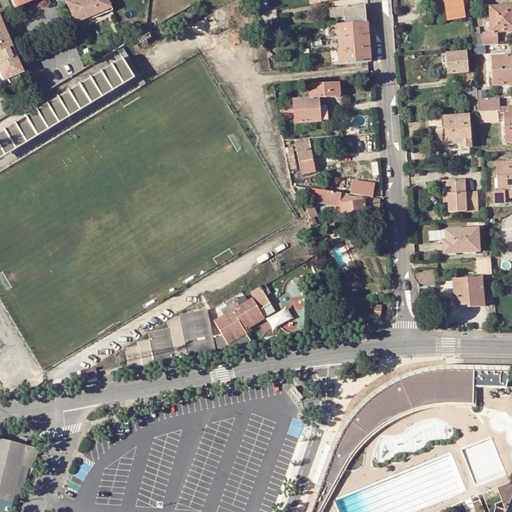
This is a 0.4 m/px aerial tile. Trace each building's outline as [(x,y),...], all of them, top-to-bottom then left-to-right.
[(66,0),(75,20),(88,14),(87,11),(110,2),(108,0),(66,0)] [(269,11),(267,0),(258,0),(261,13),(269,11)] [(467,0),(444,0),(448,19),(465,17),(464,6),(468,6),(467,0)] [(112,7),(110,2),(87,11),(88,14),(89,16),(112,7)] [(346,23),(364,21),(363,4),(330,7),(331,16),(346,15),(346,23)] [(498,31),(511,29),(511,4),(490,6),(491,30),(482,31),(483,37),(483,44),(484,44),(499,43),(498,31)] [(277,11),(263,13),(266,30),(273,29),(272,21),(278,20),(277,11)] [(0,32),(4,31),(0,21),(0,81),(21,73),(11,49),(4,51),(0,40),(0,32)] [(338,47),(338,54),(340,54),(340,63),(368,61),(371,61),(367,21),(364,21),(346,23),(335,24),(336,26),(338,26),(339,47),(338,47)] [(472,24),(473,38),(483,37),(482,31),(482,23),(472,24)] [(11,49),(4,31),(0,32),(0,40),(4,51),(11,49)] [(265,36),(269,56),(274,56),(270,35),(265,36)] [(149,43),(145,38),(140,41),(143,46),(149,43)] [(499,43),(484,44),(485,51),(499,51),(499,43)] [(474,46),(474,52),(485,51),(484,44),(483,44),(474,44),(474,46)] [(468,71),(466,51),(446,53),(447,72),(468,71)] [(511,83),(511,65),(511,55),(492,56),(493,84),(511,83)] [(0,158),(135,77),(123,58),(0,131),(0,158)] [(469,98),(469,108),(479,108),(478,98),(477,89),(477,81),(473,81),(472,73),(465,74),(466,82),(464,82),(465,98),(469,98)] [(339,81),(309,83),(310,96),(293,98),(294,104),(281,105),(282,117),(295,116),(296,122),(321,121),(321,120),(326,119),(325,105),(320,105),(319,97),(340,95),(339,81)] [(479,111),(501,109),(500,97),(484,97),(478,98),(479,108),(479,111)] [(471,145),(469,114),(444,116),(446,143),(459,142),(459,146),(471,145)] [(315,170),(309,138),(296,140),(302,172),(315,170)] [(290,169),(297,168),(294,151),(289,151),(287,152),(290,169)] [(511,159),(496,161),(498,190),(494,190),(494,201),(506,200),(505,196),(511,195),(511,159)] [(478,195),(465,196),(465,191),(464,178),(448,179),(449,200),(449,211),(478,209),(478,195)] [(351,192),(373,195),(375,182),(353,179),(351,192)] [(341,193),(320,191),(319,200),(318,204),(342,207),(343,216),(366,213),(365,206),(379,208),(380,198),(363,196),(363,194),(353,194),(341,196),(341,193)] [(307,209),(307,210),(310,217),(317,214),(314,206),(307,209)] [(478,251),(478,228),(445,230),(445,239),(442,239),(442,252),(478,251)] [(492,272),(492,269),(491,258),(476,259),(478,273),(486,272),(492,272)] [(327,261),(331,268),(335,266),(333,259),(327,261)] [(281,266),(278,260),(272,263),(275,269),(281,266)] [(483,305),(481,277),(453,279),(454,295),(456,295),(457,304),(467,304),(467,306),(483,305)] [(265,283),(260,286),(265,294),(270,291),(265,283)] [(223,314),(215,319),(229,343),(247,332),(245,329),(265,318),(259,309),(270,302),(265,294),(260,286),(249,292),(252,297),(247,300),(244,295),(238,298),(237,296),(226,303),(227,305),(220,309),(223,314)] [(287,307),(267,318),(272,327),(292,316),(287,307)] [(126,359),(127,366),(174,357),(172,347),(186,345),(189,354),(215,349),(209,320),(150,332),(151,340),(139,342),(140,343),(124,347),(126,359)] [(126,359),(123,354),(118,357),(120,362),(126,359)] [(337,432),(317,484),(307,511),(319,511),(349,460),(355,454),(361,448),(367,442),(374,437),(381,432),(388,427),(396,423),(403,419),(415,413),(422,411),(429,408),(436,407),(444,405),(451,404),(459,403),(466,403),(474,403),(474,387),(507,386),(510,372),(511,372),(511,366),(454,364),(445,364),(436,365),(418,369),(402,373),(390,379),(378,386),(363,399),(356,407),(349,415),(337,432)] [(98,377),(97,369),(84,372),(85,379),(98,377)] [(0,511),(10,511),(14,496),(18,497),(20,488),(23,489),(28,468),(33,469),(37,451),(36,448),(0,438),(0,511)]
